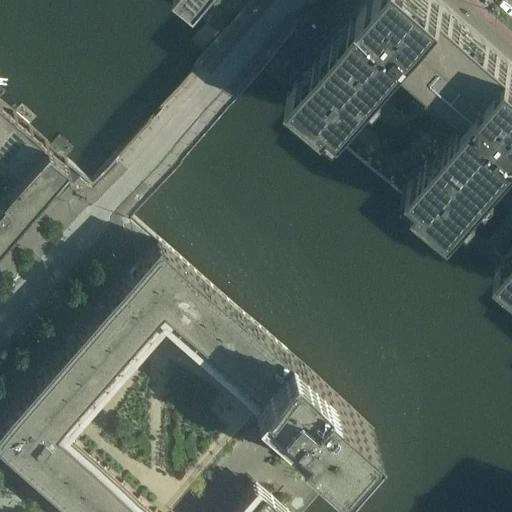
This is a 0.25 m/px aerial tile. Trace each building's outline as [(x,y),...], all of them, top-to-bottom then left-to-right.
[(177,0),(195,14),(207,0),(177,0)] [(511,71),(430,0),(367,0),(287,91),(336,132),(403,187),(451,228),(452,227),(496,264),(495,265),(511,278),(511,71)] [(0,131),(15,115),(0,101),(0,131)] [(0,131),(0,162),(30,128),(15,115),(0,131)] [(0,190),(1,191),(2,192),(46,142),(30,128),(0,162),(0,190)] [(0,192),(0,236),(67,160),(46,142),(2,192),(1,191),(0,192)] [(0,249),(23,224),(18,219),(0,238),(0,249)] [(375,431),(158,240),(157,239),(107,296),(143,328),(159,310),(158,310),(161,306),(301,429),(294,437),(337,475),(375,431)] [(129,344),(143,328),(107,296),(0,418),(0,443),(78,511),(290,511),(263,487),(240,511),(149,511),(55,428),(57,425),(129,344)]
